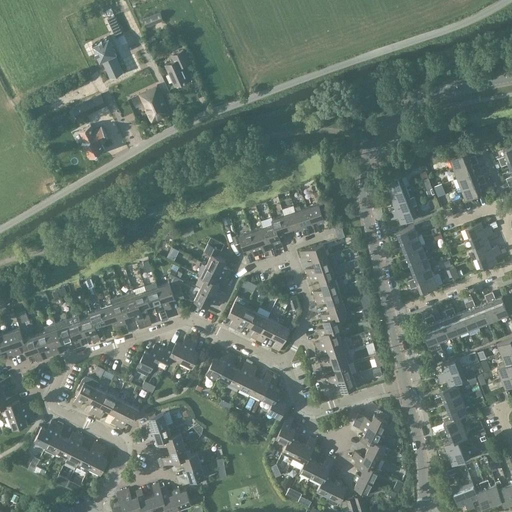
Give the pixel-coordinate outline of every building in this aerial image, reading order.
[(147,28),(160,22),(164,20),(160,12),(143,20),(147,28)] [(118,24),(112,27),(116,36),(122,33),(118,24)] [(102,59),(108,71),(119,66),(114,54),(116,52),(109,35),(92,43),(99,60),(102,59)] [(173,60),(165,64),(175,85),(188,79),(182,65),(189,62),(183,49),(171,55),(173,60)] [(139,93),(145,107),(151,120),(169,112),(156,85),(139,93)] [(103,89),(96,93),(99,100),(106,96),(103,89)] [(73,107),(72,107),(77,117),(83,114),(91,110),(86,101),(73,107)] [(90,124),(79,130),(85,141),(82,143),(90,157),(102,150),(104,149),(100,141),(107,136),(101,125),(101,126),(94,130),(90,124)] [(498,157),(499,161),(511,155),(511,144),(502,148),(505,154),(498,157)] [(449,156),(453,167),(476,157),(475,154),(468,156),(465,150),(449,156)] [(508,162),(510,168),(511,167),(511,155),(499,161),(501,165),(508,162)] [(453,167),(457,177),(473,170),(471,164),(478,161),(476,157),(453,167)] [(473,170),(457,177),(461,186),(484,177),(482,173),(475,176),(473,170)] [(380,191),(382,195),(405,185),(401,175),(384,182),(387,188),(380,191)] [(485,181),(484,177),(461,186),(465,197),(481,190),(478,184),(485,181)] [(390,195),(392,202),(409,195),(405,185),(382,195),(383,198),(390,195)] [(431,200),(430,196),(420,199),(418,192),(414,193),(417,204),(431,200)] [(388,211),(390,214),(412,205),(409,195),(392,202),(395,208),(388,211)] [(318,202),(306,206),(311,220),(316,218),(318,222),(324,219),(318,202)] [(417,216),(412,205),(390,214),(391,218),(398,215),(401,223),(417,216)] [(306,206),(295,209),(301,227),(307,225),(306,222),(311,220),(306,206)] [(295,229),(301,227),(295,209),(283,213),(288,228),(294,226),(295,229)] [(283,230),(288,228),(283,213),(272,217),(273,222),(274,222),(280,241),(281,241),(286,239),(283,230)] [(464,227),(468,237),(491,228),(490,225),(483,227),(480,221),(464,227)] [(274,222),(273,222),(262,226),(267,240),(273,238),(276,247),(282,245),(281,241),(280,241),(274,222)] [(340,222),(333,224),(338,237),(344,235),(340,222)] [(392,240),(393,244),(418,234),(414,224),(396,231),(399,237),(392,240)] [(262,226),(251,229),(259,253),(265,251),(262,242),(267,240),(262,226)] [(468,237),(472,247),(488,241),(486,234),(493,232),(491,228),(468,237)] [(253,255),(259,253),(251,229),(239,233),(244,248),(250,246),(253,255)] [(402,245),(404,251),(421,244),(418,234),(393,244),(395,248),(402,245)] [(488,241),(472,247),(476,257),(499,248),(498,244),(491,247),(488,241)] [(311,254),(312,259),(327,254),(323,242),(299,250),(301,257),(311,254)] [(400,260),(401,264),(425,254),(421,244),(404,251),(407,257),(400,260)] [(500,252),(499,248),(476,257),(480,267),(496,261),(494,254),(500,252)] [(212,252),(206,263),(228,274),(231,269),(222,265),(225,259),(212,252)] [(305,268),(307,274),(331,266),(327,254),(312,259),(314,265),(305,268)] [(429,264),(425,254),(401,264),(403,267),(410,265),(412,271),(429,264)] [(458,262),(451,265),(456,274),(462,270),(458,262)] [(226,280),(228,274),(206,263),(200,275),(205,277),(205,276),(214,281),(215,280),(217,276),(226,280)] [(407,279),(409,283),(433,274),(429,264),(412,271),(414,277),(407,279)] [(334,277),(331,266),(307,274),(309,280),(318,277),(320,282),(334,277)] [(437,284),(433,274),(409,283),(411,287),(417,285),(420,291),(437,284)] [(315,296),(338,288),(344,286),(340,275),(334,277),(320,282),(322,287),(313,290),(315,296)] [(219,283),(215,280),(214,281),(205,276),(205,277),(200,287),(222,298),(225,292),(216,288),(219,283)] [(169,281),(157,285),(165,309),(171,307),(168,298),(174,296),(169,281)] [(157,285),(146,289),(150,304),(156,302),(159,311),(165,309),(157,285)] [(222,298),(200,287),(194,298),(208,305),(210,299),(219,304),(222,298)] [(326,299),(328,305),(342,300),(338,288),(315,296),(317,302),(326,299)] [(145,305),(150,304),(146,289),(134,293),(135,295),(142,317),(143,316),(148,315),(145,305)] [(492,291),(488,292),(498,316),(508,312),(501,295),(495,297),(492,291)] [(487,301),(481,303),(488,320),(498,316),(488,292),(484,294),(487,301)] [(135,295),(124,299),(129,314),(134,312),(139,327),(146,325),(143,316),(142,317),(135,295)] [(472,298),(468,300),(478,324),(488,320),(481,303),(475,305),(472,298)] [(123,315),(129,314),(124,299),(112,303),(120,326),(122,333),(128,331),(123,315)] [(229,325),(235,328),(246,305),(234,300),(228,313),(233,316),(229,325)] [(346,312),(342,300),(328,305),(330,310),(321,313),(323,319),(337,315),(346,312)] [(468,328),(478,324),(468,300),(464,301),(467,308),(461,311),(468,328)] [(114,329),(120,326),(112,303),(101,307),(106,321),(111,319),(114,329)] [(245,322),(250,324),(256,310),(246,305),(235,328),(240,330),(245,322)] [(452,306),(448,308),(458,332),(468,328),(461,311),(455,313),(452,306)] [(100,323),(106,321),(101,307),(89,311),(91,315),(97,334),(98,334),(103,332),(100,323)] [(448,336),(458,332),(448,308),(444,309),(447,316),(441,318),(448,336)] [(251,335),(256,338),(267,316),(256,310),(250,324),(255,327),(251,335)] [(438,340),(448,336),(441,318),(435,321),(432,314),(428,315),(438,340)] [(91,315),(80,319),(84,334),(90,332),(93,341),(100,339),(98,334),(97,334),(91,315)] [(318,334),(322,333),(322,332),(336,327),(336,328),(341,326),(337,315),(323,319),(324,325),(315,328),(318,334)] [(428,344),(438,340),(428,315),(424,317),(427,324),(421,326),(428,344)] [(266,332),(271,335),(278,321),(267,316),(256,338),(262,341),(266,332)] [(80,319),(68,323),(76,347),(82,344),(79,335),(84,334),(80,319)] [(289,327),(278,321),(271,335),(276,337),(272,346),(278,349),(289,327)] [(68,323),(57,327),(62,341),(67,339),(70,349),(76,347),(68,323)] [(19,327),(7,331),(15,354),(21,352),(18,343),(23,342),(24,341),(23,338),(19,327)] [(57,327),(45,331),(53,354),(59,352),(56,343),(62,341),(57,327)] [(315,341),(317,347),(340,339),(336,328),(336,327),(322,332),(322,333),(324,338),(315,341)] [(9,356),(15,354),(7,331),(0,333),(0,346),(1,349),(6,347),(9,356)] [(47,356),(53,354),(45,331),(34,334),(39,349),(44,347),(47,356)] [(42,358),(39,349),(34,334),(23,338),(24,341),(23,342),(27,353),(33,351),(36,360),(42,358)] [(180,360),(191,337),(185,334),(181,343),(176,340),(175,343),(169,354),(170,355),(180,360)] [(511,336),(497,342),(501,353),(511,348),(511,336)] [(197,340),(191,337),(180,360),(191,365),(198,352),(192,349),(197,340)] [(344,350),(340,339),(317,347),(319,353),(328,350),(329,355),(344,350)] [(164,365),(170,355),(169,354),(175,343),(169,340),(165,349),(160,346),(153,360),(154,360),(164,365)] [(147,374),(154,360),(153,360),(160,346),(154,343),(150,352),(144,349),(138,363),(136,367),(137,369),(147,374)] [(511,348),(501,353),(505,362),(511,359),(511,348)] [(216,379),(218,375),(229,353),(224,350),(219,359),(214,356),(207,370),(209,370),(209,372),(209,373),(209,374),(210,375),(211,376),(212,377),(213,377),(216,379)] [(332,361),(333,366),(348,362),(344,350),(329,355),(320,358),(322,364),(332,361)] [(218,375),(229,380),(236,367),(231,364),(235,356),(229,353),(218,375)] [(437,373),(438,377),(461,368),(457,357),(441,364),(443,370),(437,373)] [(497,366),(501,376),(511,371),(511,359),(505,362),(497,366)] [(236,367),(229,380),(240,386),(251,363),(245,361),(241,369),(236,367)] [(326,375),(328,381),(352,373),(348,362),(333,366),(335,372),(326,375)] [(257,366),(251,363),(240,386),(251,391),(257,377),(252,375),(257,366)] [(465,378),(461,368),(438,377),(440,380),(446,377),(449,384),(455,381),(455,382),(465,378)] [(257,377),(251,391),(261,396),(272,374),(267,371),(262,380),(257,377)] [(511,371),(501,376),(505,386),(511,383),(511,371)] [(356,385),(352,373),(328,381),(330,387),(339,384),(341,390),(356,385)] [(278,377),(272,374),(261,396),(272,401),(272,402),(279,388),(274,385),(278,377)] [(88,399),(95,386),(98,381),(88,376),(87,376),(85,375),(83,376),(82,377),(77,387),(80,389),(73,402),(79,406),(83,397),(88,399)] [(0,392),(4,391),(2,385),(11,382),(9,376),(0,379),(0,392)] [(434,397),(436,401),(459,391),(455,382),(455,381),(449,384),(439,388),(441,394),(434,397)] [(89,411),(95,413),(106,391),(95,386),(88,399),(93,402),(89,411)] [(272,402),(272,401),(267,410),(279,416),(286,402),(280,399),(285,391),(279,388),(272,402)] [(6,397),(4,391),(0,392),(0,405),(5,404),(4,404),(17,399),(16,399),(15,393),(6,397)] [(105,408),(110,410),(117,396),(106,391),(95,413),(101,416),(105,408)] [(444,402),(447,408),(463,401),(459,391),(436,401),(437,405),(444,402)] [(127,402),(117,396),(110,410),(115,413),(111,421),(116,424),(127,402)] [(4,404),(5,404),(8,415),(32,407),(30,401),(21,404),(19,398),(16,399),(17,399),(4,404)] [(467,412),(463,401),(447,408),(449,414),(442,417),(444,420),(459,414),(459,415),(467,412)] [(139,407),(127,402),(116,424),(122,427),(126,418),(132,421),(139,407)] [(34,413),(32,407),(8,415),(12,427),(27,422),(25,416),(34,413)] [(141,426),(143,432),(167,424),(163,412),(148,417),(150,423),(141,426)] [(360,420),(382,431),(387,419),(374,413),(371,418),(362,414),(360,420)] [(276,436),(286,441),(287,442),(294,428),(289,425),(293,417),(287,414),(276,436)] [(438,430),(440,434),(463,424),(459,415),(459,414),(444,420),(443,421),(445,427),(438,430)] [(34,439),(46,445),(57,422),(51,420),(47,428),(41,425),(34,439)] [(365,429),(363,435),(383,445),(383,444),(388,434),(382,431),(360,420),(357,425),(365,429)] [(57,422),(46,445),(56,450),(63,436),(58,434),(62,425),(57,422)] [(171,435),(171,434),(167,424),(143,432),(145,438),(154,435),(156,440),(171,435)] [(467,435),(463,424),(440,434),(441,437),(448,435),(451,441),(460,437),(467,435)] [(287,442),(286,441),(282,450),(293,455),(300,442),(295,439),(300,431),(294,428),(287,442)] [(56,450),(67,455),(78,433),(73,430),(68,439),(63,436),(56,450)] [(180,431),(171,434),(171,435),(156,440),(158,446),(167,443),(169,448),(184,443),(180,431)] [(67,455),(78,461),(85,447),(80,444),(84,436),(78,433),(67,455)] [(369,445),(366,450),(380,456),(385,445),(383,444),(383,445),(363,435),(360,440),(369,445)] [(293,455),(304,461),(311,447),(316,439),(310,436),(305,444),(300,442),(293,455)] [(440,453),(441,456),(464,447),(460,437),(451,441),(444,443),(446,450),(440,453)] [(85,447),(78,461),(89,466),(100,444),(94,441),(90,449),(85,447)] [(184,443),(169,448),(171,454),(162,457),(164,463),(173,460),(187,454),(184,443)] [(105,447),(100,444),(89,466),(100,471),(107,458),(101,455),(105,447)] [(299,469),(311,475),(318,461),(312,458),(317,450),(311,447),(304,461),(299,469)] [(468,457),(464,447),(441,456),(443,460),(449,457),(452,464),(468,457)] [(375,467),(380,456),(366,450),(364,455),(355,450),(352,457),(356,459),(358,459),(375,467)] [(196,451),(187,454),(173,460),(175,465),(184,462),(186,467),(186,468),(200,463),(196,451)] [(311,475),(321,480),(328,466),(329,467),(333,458),(327,455),(323,464),(318,461),(311,475)] [(358,459),(356,459),(354,464),(362,468),(360,473),(373,480),(379,469),(375,467),(358,459)] [(186,468),(186,467),(182,468),(185,475),(188,474),(190,480),(204,475),(200,463),(186,468)] [(334,469),(329,467),(328,466),(321,480),(317,488),(328,494),(335,480),(330,478),(334,469)] [(377,482),(373,480),(360,473),(357,471),(354,477),(357,479),(354,484),(368,491),(372,493),(375,490),(377,486),(377,482)] [(336,477),(335,480),(328,494),(326,498),(329,501),(333,503),(337,503),(339,499),(339,500),(346,486),(341,483),(342,480),(336,477)] [(487,478),(483,480),(492,504),(502,500),(496,482),(495,483),(490,485),(487,478)] [(495,481),(495,483),(496,482),(502,500),(504,505),(511,501),(511,495),(505,479),(500,481),(499,479),(495,481)] [(472,480),(462,484),(471,507),(474,506),(472,499),(478,497),(476,490),(472,480)] [(482,508),(492,504),(483,480),(479,482),(481,488),(476,490),(478,497),(482,508)] [(155,493),(149,495),(154,510),(165,506),(166,506),(159,487),(160,487),(158,482),(152,484),(155,493)] [(467,509),(471,507),(462,484),(452,488),(458,505),(465,502),(467,509)] [(165,485),(160,487),(159,487),(166,506),(165,506),(167,510),(179,506),(174,492),(173,492),(168,494),(165,485)] [(129,511),(132,511),(141,509),(142,509),(137,494),(136,494),(131,496),(128,487),(122,489),(129,511)] [(172,489),(173,492),(174,492),(179,506),(191,503),(194,501),(201,499),(199,495),(189,498),(186,488),(180,490),(179,487),(172,489)] [(142,511),(147,511),(154,510),(149,495),(144,497),(141,488),(135,490),(136,494),(137,494),(142,509),(141,509),(142,511)] [(116,511),(129,511),(122,489),(116,491),(119,500),(113,502),(116,511)] [(357,511),(366,510),(361,494),(346,499),(349,511),(357,511)]
